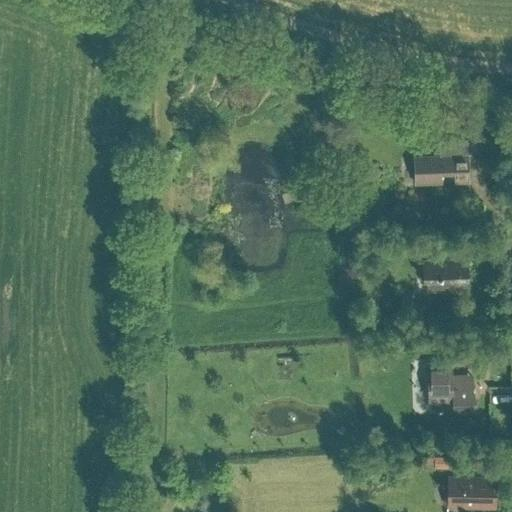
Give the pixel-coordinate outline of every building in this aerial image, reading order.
[(441,169),(455,168),(456,180),(468,179),(466,138),(439,139),(440,156),(415,157),(416,182),(441,181),(441,169)] [(423,259),(424,279),(424,289),(467,287),(466,257),(423,259)] [(427,400),(430,400),(430,409),(436,409),(436,411),(472,410),(472,407),(472,397),(471,386),(452,387),(451,375),(451,361),(428,362),(429,376),(426,376),(427,400)] [(395,405),(415,406),(416,387),(396,386),(395,405)] [(434,457),(425,457),(425,464),(434,464),(434,467),(450,467),(450,456),(434,456),(434,457)] [(495,476),(447,474),(446,505),(494,506),(495,476)]
